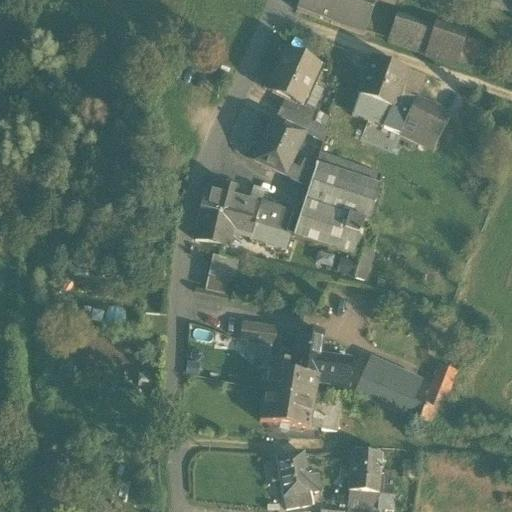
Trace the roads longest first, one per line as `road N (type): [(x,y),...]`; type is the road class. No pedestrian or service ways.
road 1 (residential): [(269,15),(192,188),(171,384),(179,511)]
road 2 (track): [(175,444),(433,444),(511,463)]
road 3 (residential): [(511,100),(269,15)]
